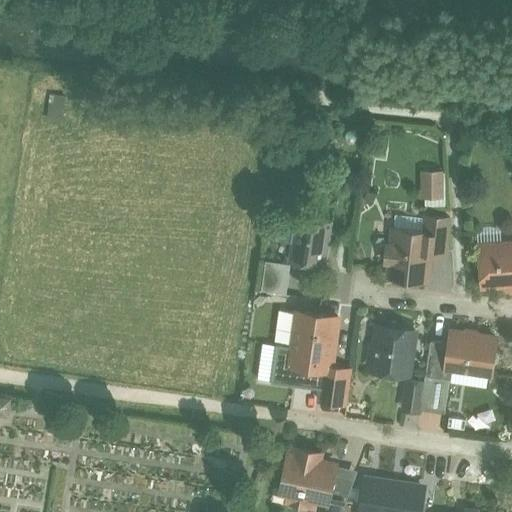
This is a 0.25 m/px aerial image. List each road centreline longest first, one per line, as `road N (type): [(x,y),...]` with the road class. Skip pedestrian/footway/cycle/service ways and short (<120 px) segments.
road 1 (residential): [(0,375),(267,410),(511,456)]
road 2 (residential): [(361,295),(511,314)]
